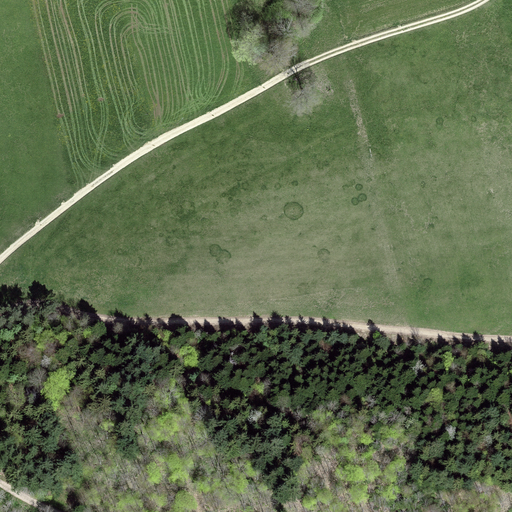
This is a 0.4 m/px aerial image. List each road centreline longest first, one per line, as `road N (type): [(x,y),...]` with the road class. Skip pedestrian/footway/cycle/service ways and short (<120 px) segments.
road 1 (track): [(0,260),(63,207),(185,127),(316,60),(483,0)]
road 2 (track): [(511,337),(307,320),(134,320),(43,303),(0,313)]
